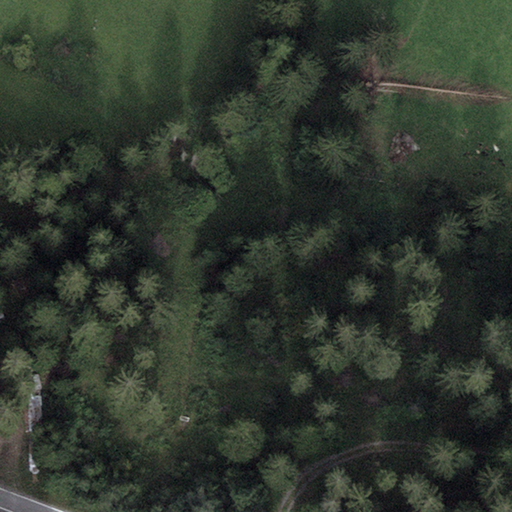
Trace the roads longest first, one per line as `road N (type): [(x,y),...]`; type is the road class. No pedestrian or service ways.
road 1 (track): [(511,471),(382,446)]
road 2 (track): [(382,446),(334,461),(300,486),(289,511)]
